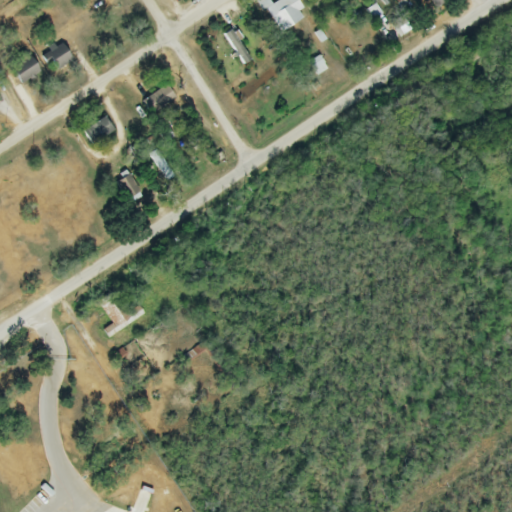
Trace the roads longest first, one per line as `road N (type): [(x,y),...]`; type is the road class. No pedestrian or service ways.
road 1 (residential): [(492,0),(0,329)]
road 2 (residential): [(0,141),(214,0)]
road 3 (residential): [(248,162),(145,0)]
